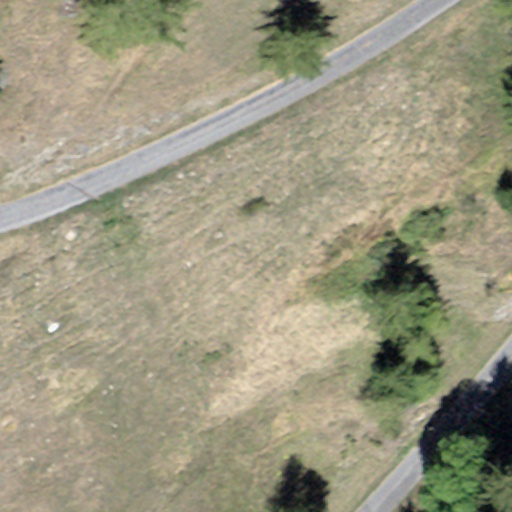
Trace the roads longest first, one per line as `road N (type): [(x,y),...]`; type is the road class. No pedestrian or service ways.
road 1 (track): [(404,0),(252,92),(0,216)]
road 2 (track): [(344,511),(511,316)]
